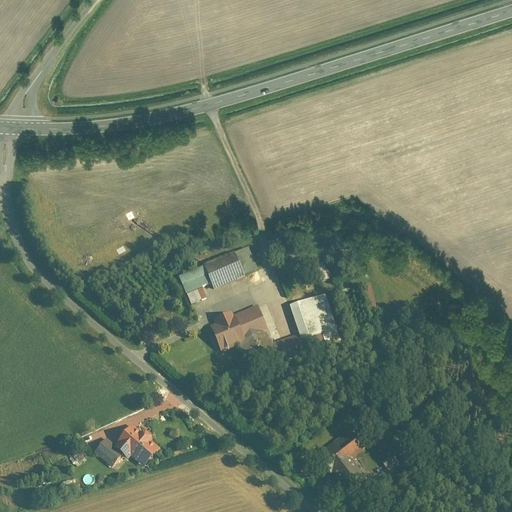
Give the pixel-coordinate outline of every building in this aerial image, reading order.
[(246,250),(231,257),(240,279),(256,272),(246,250)] [(213,291),(240,279),(231,257),(203,269),(210,286),(213,291)] [(331,264),(318,267),(323,283),(336,280),(331,264)] [(200,291),(210,286),(203,269),(177,281),(184,298),(186,297),(200,291)] [(200,291),(186,297),(190,307),(204,301),(200,291)] [(339,292),(340,300),(351,299),(350,291),(339,292)] [(324,296),(289,308),(301,344),(336,332),(324,296)] [(256,309),(232,320),(230,315),(214,322),(216,327),(210,330),(220,353),(239,345),(248,366),(276,354),(256,309)] [(301,350),(297,337),(277,343),(281,356),(301,350)] [(160,453),(134,430),(117,450),(125,457),(128,454),(146,469),(160,453)] [(355,430),(319,458),(349,496),(366,483),(350,463),(369,448),(355,430)] [(114,470),(125,457),(117,450),(109,442),(97,455),(114,470)]
